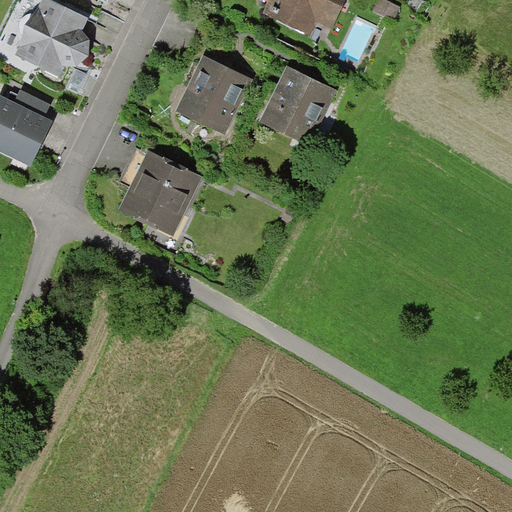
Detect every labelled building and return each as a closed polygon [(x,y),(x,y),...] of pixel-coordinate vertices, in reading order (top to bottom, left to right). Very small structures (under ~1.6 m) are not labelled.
[(82,12),(56,0),(44,0),(39,11),(30,11),(22,27),(28,37),(21,53),(62,74),(67,63),(81,66),(92,53),(93,37),(86,28),(77,23),(82,12)] [(273,0),(269,11),(299,25),(304,15),(334,30),(348,0),(273,0)] [(383,0),(378,0),(372,11),(391,21),(398,8),(383,0)] [(246,79),(248,75),(234,68),(232,73),(202,58),(185,91),(193,95),(185,111),(210,124),(214,116),(230,124),(252,82),(246,79)] [(334,84),(317,76),(314,83),(286,69),(271,101),(278,104),(270,122),(297,135),(300,129),(315,136),(335,95),(329,93),(334,84)] [(0,150),(35,167),(53,131),(43,126),(49,113),(22,101),(17,112),(0,103),(0,150)] [(204,176),(152,151),(124,209),(167,230),(176,213),(184,217),(204,176)]
